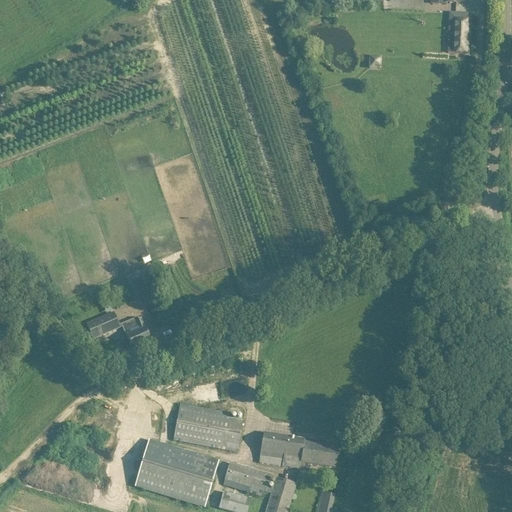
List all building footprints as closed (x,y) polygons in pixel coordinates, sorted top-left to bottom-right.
[(468,19),(469,14),(455,13),(454,26),(449,26),(448,53),(469,54),(470,19),(468,19)] [(379,70),(380,57),(367,57),(366,69),(379,70)] [(140,278),(130,282),(138,301),(148,297),(140,278)] [(117,312),(89,323),(95,338),(123,327),(117,312)] [(139,331),(126,336),(132,352),(152,344),(141,319),(135,321),(139,331)] [(237,453),(241,432),(243,422),(228,419),(229,414),(180,405),(173,440),(237,453)] [(301,463),(326,467),(336,469),(337,459),(338,459),(338,458),(337,458),(339,449),(304,443),(304,440),(265,434),(260,464),(299,471),(301,463)] [(205,508),(219,462),(150,440),(135,488),(205,508)] [(272,477),(230,463),(225,481),(266,494),(272,477)] [(118,500),(119,497),(35,475),(33,482),(73,492),(71,499),(94,505),(95,500),(109,504),(111,498),(118,500)] [(277,479),(267,511),(289,511),(297,485),(277,479)] [(330,511),(334,496),(323,493),(318,511),(330,511)] [(247,511),(250,503),(222,495),(218,509),(228,511),(247,511)]
